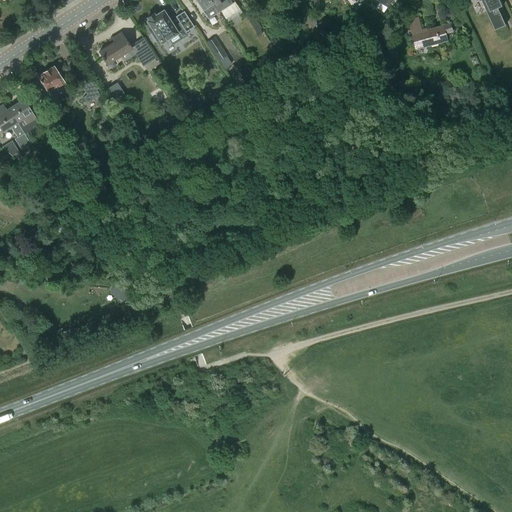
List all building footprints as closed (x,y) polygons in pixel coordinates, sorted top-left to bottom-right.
[(196,0),(205,15),(214,9),(212,5),(214,3),(215,3),(213,0),(196,0)] [(500,0),(485,0),(490,11),(503,6),(500,0)] [(303,12),(313,28),(318,25),(308,9),(303,12)] [(172,45),(181,39),(163,11),(155,16),(154,14),(147,18),(148,20),(146,21),(154,32),(151,34),(156,42),(159,41),(161,44),(168,39),(172,45)] [(260,27),(256,19),(251,11),(244,15),(249,23),(254,31),(259,27),(260,27)] [(409,20),(417,48),(448,40),(444,26),(422,31),(418,17),(409,20)] [(106,64),(127,51),(131,57),(135,55),(142,66),(156,58),(143,37),(130,45),(121,32),(112,38),(114,42),(98,53),(106,64)] [(381,37),(373,32),(368,39),(377,44),(381,37)] [(226,58),(213,38),(207,42),(220,62),(226,58)] [(392,52),(383,49),(379,61),(388,64),(392,52)] [(64,84),(61,78),(62,78),(58,72),(57,73),(53,67),(38,77),(38,78),(36,80),(40,85),(42,84),(46,89),(42,92),(47,99),(59,92),(56,89),(64,84)] [(78,89),(87,103),(99,95),(96,90),(97,89),(92,80),(78,89)] [(115,105),(126,97),(116,82),(105,89),(115,105)] [(231,101),(233,105),(240,101),(238,97),(231,101)] [(22,99),(8,109),(24,133),(24,134),(24,135),(34,129),(33,127),(42,121),(35,110),(31,112),(22,99)] [(24,133),(8,109),(2,112),(0,109),(0,129),(2,132),(10,127),(16,137),(14,139),(21,150),(30,144),(24,135),(24,134),(24,133)] [(43,121),(50,132),(59,126),(52,115),(43,121)] [(439,128),(448,125),(446,119),(437,121),(439,128)] [(1,147),(11,156),(14,154),(19,162),(23,160),(11,141),(1,147)]
